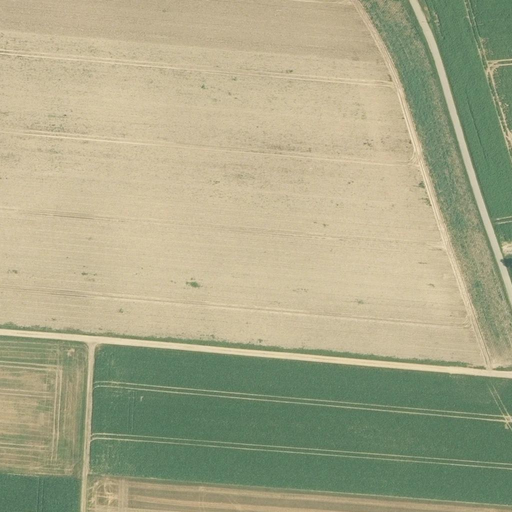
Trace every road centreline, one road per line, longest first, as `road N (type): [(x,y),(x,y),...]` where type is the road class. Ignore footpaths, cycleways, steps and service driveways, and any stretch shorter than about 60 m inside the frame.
road 1 (track): [(511,376),(0,335)]
road 2 (unclassified): [(420,0),(511,290)]
road 3 (track): [(95,343),(86,511)]
